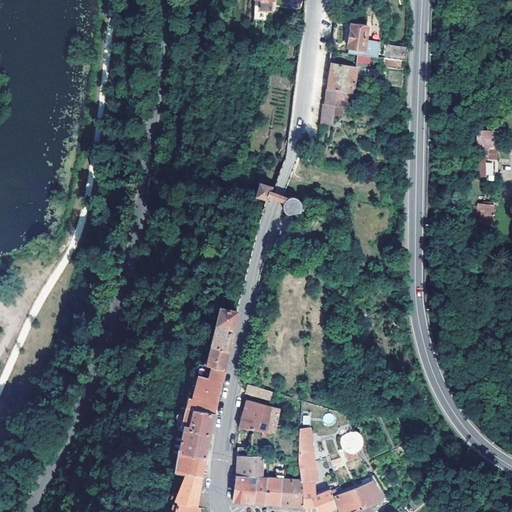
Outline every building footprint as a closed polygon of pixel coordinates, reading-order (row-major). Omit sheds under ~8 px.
[(258,0),(258,10),(270,10),(270,0),(258,0)] [(357,55),(376,57),(378,51),(379,43),(364,41),(365,29),(352,27),(347,54),(357,55)] [(344,33),(332,31),(331,40),(343,42),(344,33)] [(399,60),(406,60),(406,47),(384,44),(383,51),(382,58),(399,60)] [(377,63),(377,57),(376,57),(357,55),(355,68),(376,70),(377,63)] [(328,88),(324,87),(321,122),(331,123),(333,115),(341,116),(344,91),(352,92),(355,68),(331,65),(328,88)] [(495,158),(495,138),(480,138),(479,157),(495,158)] [(271,189),(259,184),(254,197),(267,201),(268,197),(275,199),(283,202),(282,207),(282,211),(284,213),(287,217),(289,218),(293,220),(298,219),(301,218),(304,214),(305,211),(305,207),(304,203),(300,199),(296,197),(293,196),(290,197),(289,197),(287,198),(286,199),(276,195),(270,193),(271,189)] [(469,205),(460,204),(460,212),(468,213),(469,205)] [(472,220),(472,223),(490,226),(492,205),(477,204),(474,220),(472,220)] [(237,312),(232,311),(235,299),(221,296),(206,360),(201,364),(225,372),(226,367),(230,347),(231,340),(232,336),(237,312)] [(201,364),(189,409),(194,410),(214,415),(217,400),(218,398),(225,372),(201,364)] [(269,401),(272,392),(249,384),(248,386),(246,394),(248,394),(269,401)] [(242,417),(239,428),(247,430),(251,431),(253,431),(272,435),(272,433),(279,409),(247,400),(242,417)] [(212,425),(214,415),(194,410),(189,409),(184,428),(209,435),(212,425)] [(209,435),(184,428),(181,439),(207,445),(209,439),(209,435)] [(341,446),(343,449),(346,451),(349,452),(353,453),(357,452),(358,451),(360,451),(362,447),(365,442),(361,431),(355,429),(352,429),(347,429),(344,431),(341,434),(340,438),(339,442),(341,446)] [(317,511),(325,511),(335,507),(331,495),(330,490),(314,495),(313,482),(316,482),(313,462),(310,436),(298,435),(297,459),(299,480),(302,507),(307,507),(315,507),(317,511)] [(178,452),(204,459),(207,445),(181,439),(178,452)] [(237,447),(237,456),(250,456),(251,448),(237,447)] [(202,468),(204,459),(178,452),(171,471),(180,475),(200,478),(202,468)] [(236,462),(236,475),(255,476),(260,477),(261,468),(265,468),(266,457),(250,456),(237,456),(236,462)] [(196,507),(200,478),(180,475),(169,511),(197,511),(198,507),(196,507)] [(241,502),(252,503),(255,476),(236,475),(232,501),(241,502)] [(259,504),(264,504),(265,477),(260,477),(255,476),(252,503),(259,504)] [(271,505),(278,505),(280,479),(265,477),(264,504),(271,505)] [(292,506),(302,507),(299,480),(282,479),(280,479),(278,505),(292,506)] [(338,508),(376,490),(370,482),(353,489),(335,496),(337,507),(338,508)] [(338,511),(362,511),(373,506),(379,501),(376,490),(338,508),(338,511)]
